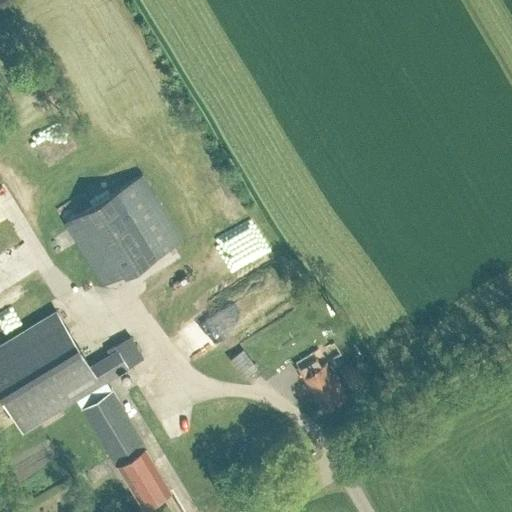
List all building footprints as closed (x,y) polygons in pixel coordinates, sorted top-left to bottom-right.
[(215,219),(250,202),(213,125),(191,136),(197,147),(183,154),(215,219)] [(141,174),(63,221),(101,283),(121,271),(123,273),(180,238),(141,174)] [(0,196),(0,232),(13,226),(0,197),(0,196)] [(221,281),(258,260),(244,236),(269,222),(257,200),(231,215),(242,235),(221,247),(226,256),(212,264),(221,281)] [(247,237),(260,259),(284,245),(271,223),(247,237)] [(265,309),(294,294),(285,276),(256,291),(265,309)] [(0,395),(21,430),(75,397),(116,465),(117,464),(142,506),(169,489),(144,447),(145,447),(104,379),(142,356),(128,334),(113,343),(115,347),(88,364),(54,309),(0,342),(0,395)] [(0,316),(0,338),(24,327),(15,309),(0,316)] [(316,346),(292,360),(320,407),(343,394),(324,360),(338,352),(331,339),(317,348),(316,346)] [(257,367),(242,348),(228,359),(243,378),(257,367)]
